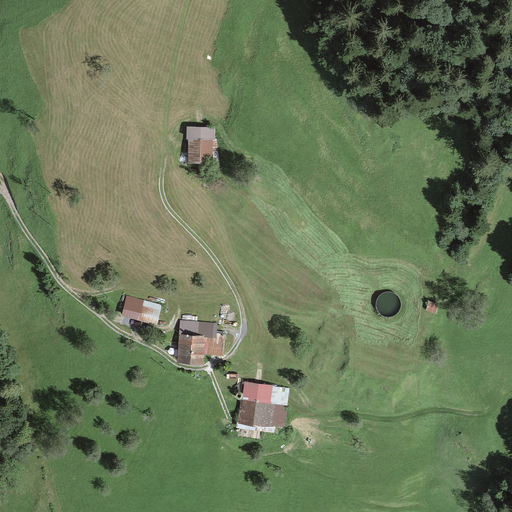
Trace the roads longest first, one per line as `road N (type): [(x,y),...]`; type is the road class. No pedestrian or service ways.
road 1 (track): [(0,192),(83,307),(176,365),(208,369),(226,358),(242,314),(231,282),(162,191),(172,131),(189,117),(209,118),(230,144),(284,167)]
road 2 (track): [(193,0),(161,115),(172,131)]
